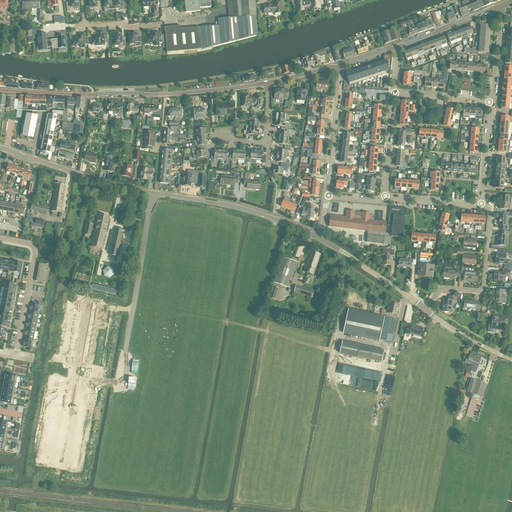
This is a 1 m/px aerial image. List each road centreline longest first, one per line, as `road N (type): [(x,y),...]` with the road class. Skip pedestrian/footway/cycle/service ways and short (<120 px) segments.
road 1 (tertiary): [(321,240),(272,218),(120,187),(33,159)]
road 2 (tertiary): [(265,83),(165,94),(0,90)]
road 3 (track): [(344,405),(331,374),(336,351),(222,321)]
road 4 (residential): [(481,204),(491,215),(480,291),(441,288),(425,309)]
road 5 (residential): [(16,356),(35,250),(0,237)]
road 6 (tertiary): [(326,196),(338,65)]
road 7 (tertiary): [(425,309),(321,240)]
